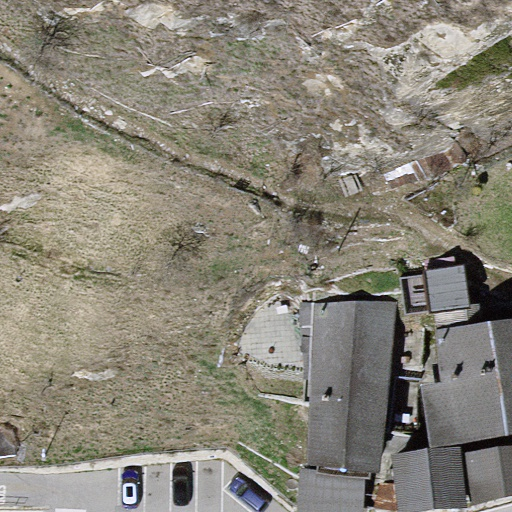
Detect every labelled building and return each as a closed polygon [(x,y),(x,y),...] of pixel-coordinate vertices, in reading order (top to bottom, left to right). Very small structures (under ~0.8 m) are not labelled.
[(433,441),(511,429),(511,323),(470,329),(462,271),(429,275),(445,388),(426,391),(433,441)] [(391,307),(317,308),(309,463),(375,468),(391,307)] [(511,449),(470,455),(475,497),(511,492),(511,449)] [(454,451),(395,458),(401,509),(460,502),(454,451)] [(359,511),(360,480),(303,474),(301,510),(333,511),(359,511)]
